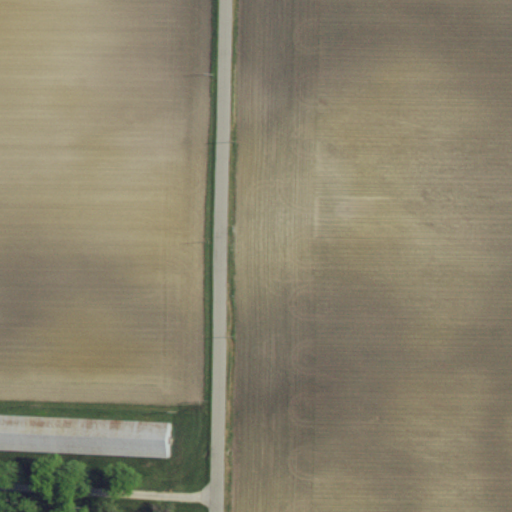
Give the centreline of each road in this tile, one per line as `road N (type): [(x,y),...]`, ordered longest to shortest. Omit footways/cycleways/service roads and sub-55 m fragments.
road 1 (residential): [(216,511),(225,0)]
road 2 (residential): [(217,495),(0,490)]
